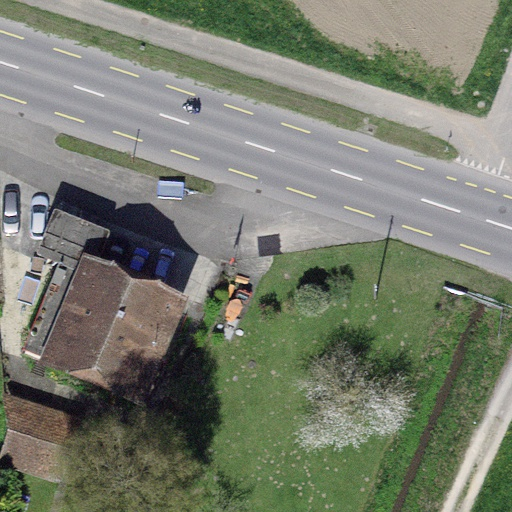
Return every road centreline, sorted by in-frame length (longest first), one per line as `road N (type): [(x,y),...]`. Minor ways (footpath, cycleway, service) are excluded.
road 1 (primary): [(0,64),(511,229)]
road 2 (track): [(511,141),(59,0)]
road 3 (track): [(461,511),(511,393)]
